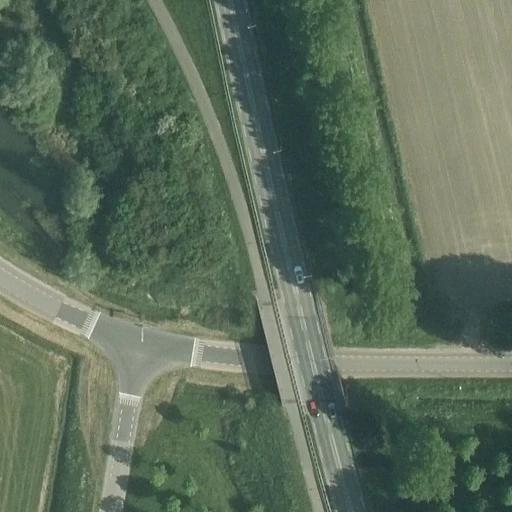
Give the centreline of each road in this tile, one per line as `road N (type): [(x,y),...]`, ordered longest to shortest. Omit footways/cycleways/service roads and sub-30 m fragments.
road 1 (primary): [(353,511),(232,0)]
road 2 (secondary): [(423,365),(264,361),(138,345)]
road 3 (unclassified): [(111,511),(138,345)]
road 4 (secondary): [(138,345),(0,282)]
